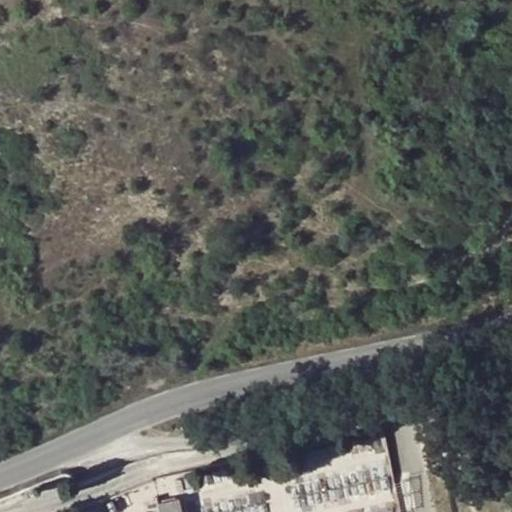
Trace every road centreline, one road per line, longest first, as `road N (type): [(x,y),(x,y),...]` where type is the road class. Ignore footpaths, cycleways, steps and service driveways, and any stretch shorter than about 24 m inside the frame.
road 1 (secondary): [(511,325),(464,345),(173,406),(105,432)]
road 2 (unclassified): [(222,452),(24,511)]
road 3 (unclassified): [(222,452),(378,414)]
road 4 (unclassified): [(105,432),(125,446),(199,440),(222,452)]
